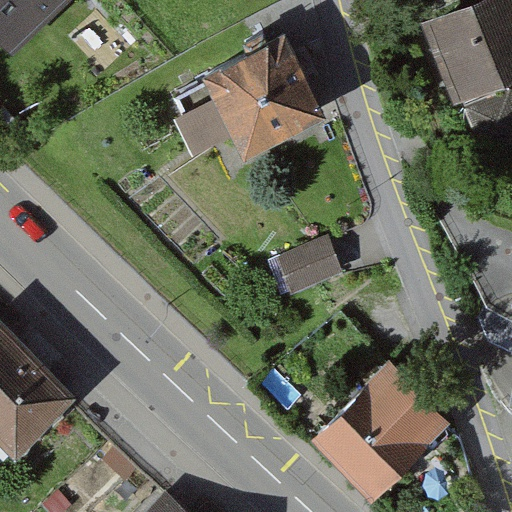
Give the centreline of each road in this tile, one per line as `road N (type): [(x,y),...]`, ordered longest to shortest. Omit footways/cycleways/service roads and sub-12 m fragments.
road 1 (residential): [(327,0),(346,79),(497,511)]
road 2 (secondary): [(0,211),(310,511)]
